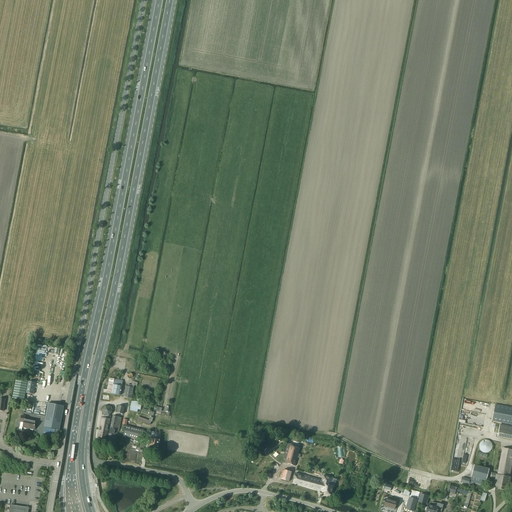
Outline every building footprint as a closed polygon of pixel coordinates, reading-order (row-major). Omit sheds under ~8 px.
[(109,378),(107,390),(103,389),(103,392),(120,396),(123,381),(109,378)] [(28,381),(26,393),(33,394),(35,383),(28,381)] [(126,386),(124,397),(131,398),(133,385),(127,384),(127,386),(126,386)] [(130,410),(138,412),(138,410),(141,410),(142,403),(132,401),(130,410)] [(44,427),(60,430),(64,406),(48,403),(44,427)] [(511,406),(495,404),(492,420),(511,423),(511,406)] [(105,406),(102,410),(103,415),(109,416),(113,412),(112,410),(113,410),(111,407),(105,406)] [(102,415),(98,438),(106,440),(107,435),(108,435),(108,433),(107,433),(110,417),(102,415)] [(23,427),(34,430),(36,421),(25,419),(25,416),(22,416),(21,421),(24,422),(23,427)] [(108,433),(108,435),(109,435),(108,440),(113,441),(113,438),(116,438),(118,431),(119,431),(122,418),(113,416),(109,433),(108,433)] [(511,425),(500,424),(498,436),(511,438),(511,425)] [(144,430),(126,426),(124,436),(142,440),(144,430)] [(152,439),(150,448),(157,449),(159,440),(152,439)] [(492,449),(492,448),(492,446),(492,445),(491,443),(490,442),(489,441),(488,441),(486,440),(485,440),(483,441),(482,441),(481,442),(480,444),(479,445),(479,447),(479,448),(480,449),(481,451),(482,452),(483,453),(484,453),(486,453),(487,453),(489,452),(490,452),(491,450),(492,449)] [(290,446),(285,463),(295,466),(297,457),(299,458),(300,455),(298,454),(300,448),(298,448),(295,447),(290,446)] [(509,476),(511,461),(511,449),(503,448),(498,474),(492,473),(491,477),(496,478),(494,486),(498,487),(498,489),(504,490),(504,488),(508,489),(511,477),(509,476)] [(471,479),(469,485),(473,486),(474,483),(481,485),(482,480),(486,481),(489,469),(474,465),(474,468),(471,479)] [(284,469),(281,479),(289,482),(292,472),(284,469)] [(293,483),(322,491),(321,492),(326,493),(326,494),(331,496),(333,487),(328,485),(329,482),(330,483),(332,478),(324,475),(322,481),(296,473),(293,483)] [(448,485),(447,492),(450,492),(451,489),(454,490),(453,493),(456,494),(457,491),(458,488),(448,485)] [(428,496),(421,494),(418,502),(424,504),(425,502),(426,502),(428,496)] [(409,497),(406,509),(414,511),(417,500),(409,497)] [(384,506),(394,509),(397,502),(386,499),(384,506)] [(439,507),(426,504),(428,505),(427,508),(426,507),(425,508),(427,508),(426,511),(436,511),(437,511),(441,511),(443,505),(440,504),(440,503),(439,503),(439,507)]
